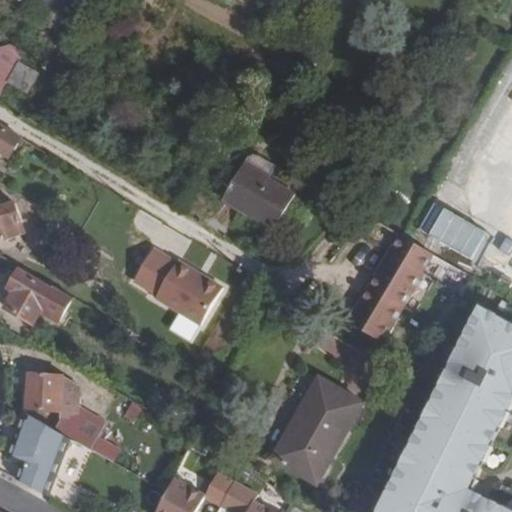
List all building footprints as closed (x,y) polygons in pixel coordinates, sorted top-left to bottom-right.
[(29,0),(23,12),(69,40),(92,0),(29,0)] [(69,40),(62,51),(106,76),(111,65),(69,40)] [(0,95),(19,64),(25,54),(11,45),(0,49),(0,95)] [(9,83),(28,93),(38,74),(19,64),(9,83)] [(511,103),(463,189),(482,258),(511,275),(511,103)] [(0,133),(0,152),(11,158),(22,139),(3,128),(0,133)] [(250,157),(245,165),(269,180),(276,168),(255,156),(250,157)] [(224,201),(275,232),(297,195),(269,180),(245,165),(224,201)] [(7,241),(26,234),(15,204),(0,208),(0,234),(4,233),(7,241)] [(403,237),(351,324),(381,342),(393,323),(396,325),(414,294),(411,293),(434,255),(404,238),(403,237)] [(177,264),(154,250),(134,282),(158,296),(156,299),(201,326),(223,289),(205,278),(203,281),(194,275),(195,272),(178,262),(177,264)] [(6,309),(35,325),(41,313),(51,297),(65,305),(69,297),(55,288),(54,290),(20,271),(9,289),(14,292),(6,309)] [(205,278),(195,272),(194,275),(203,281),(205,278)] [(51,297),(41,313),(60,324),(74,299),(69,297),(65,305),(51,297)] [(511,511),(511,507),(468,485),(474,475),(480,478),(511,415),(511,323),(484,309),(389,495),(392,497),(384,511),(511,511)] [(407,375),(420,382),(427,369),(414,362),(407,375)] [(57,430),(90,447),(103,421),(74,406),(72,405),(73,384),(64,376),(44,375),(33,374),(29,374),(27,410),(62,412),(61,415),(64,416),(57,430)] [(275,460),(317,484),(363,404),(321,379),(275,460)] [(122,399),(114,415),(134,425),(143,409),(122,399)] [(23,466),(18,481),(47,496),(67,438),(22,422),(8,461),(23,466)] [(109,441),(97,434),(90,447),(103,453),(109,441)] [(175,481),(158,511),(198,511),(206,498),(175,481)] [(271,511),(255,503),(259,496),(235,483),(222,507),(231,511),(271,511)]
